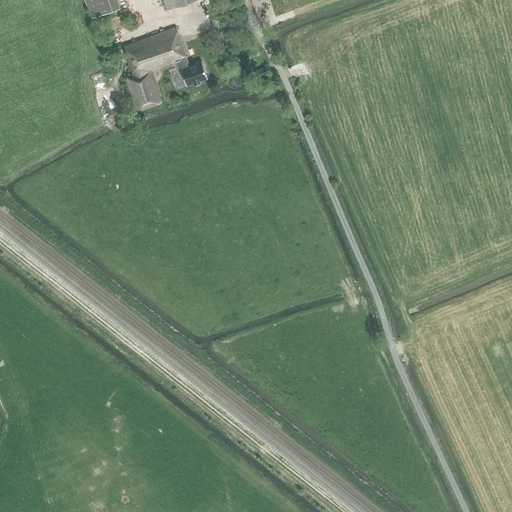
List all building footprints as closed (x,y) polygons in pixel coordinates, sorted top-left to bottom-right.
[(84,0),(91,18),(120,8),(116,0),(84,0)] [(163,0),(167,11),(196,0),(163,0)] [(201,61),(189,65),(186,57),(176,26),(122,46),(131,75),(125,77),(136,110),(160,102),(152,73),(169,67),(176,65),(181,77),(184,76),(187,85),(207,79),(201,61)] [(264,67),(256,71),(251,73),(255,81),(268,74),(264,67)] [(100,104),(123,101),(122,91),(99,94),(100,104)]
